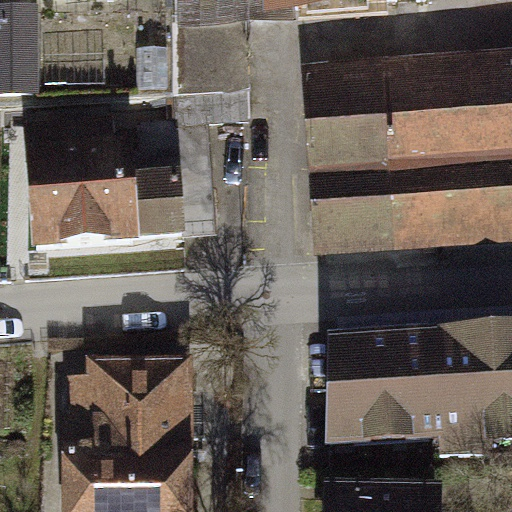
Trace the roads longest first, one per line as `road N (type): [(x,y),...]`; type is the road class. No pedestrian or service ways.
road 1 (residential): [(268,292),(0,311)]
road 2 (residential): [(511,277),(268,292)]
road 3 (residential): [(267,511),(268,292)]
